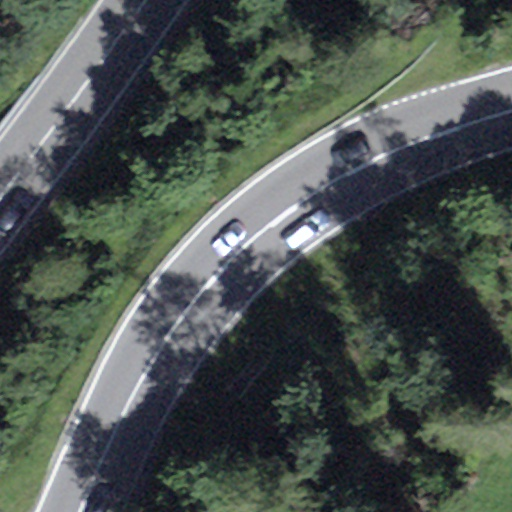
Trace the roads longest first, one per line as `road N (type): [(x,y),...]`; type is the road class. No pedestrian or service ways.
road 1 (secondary): [(76,511),(115,419),(179,305),(274,210),(433,121),(511,101)]
road 2 (secondary): [(140,0),(0,191)]
